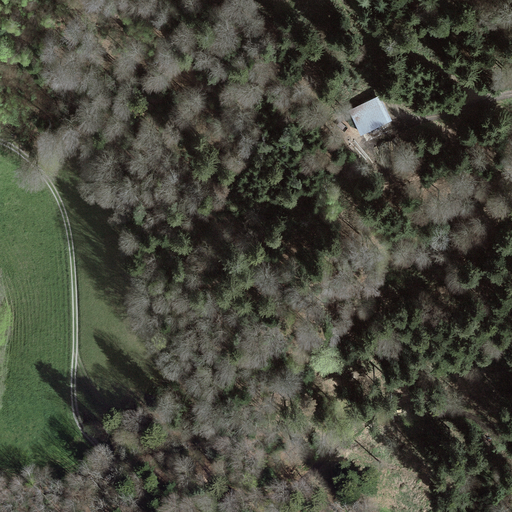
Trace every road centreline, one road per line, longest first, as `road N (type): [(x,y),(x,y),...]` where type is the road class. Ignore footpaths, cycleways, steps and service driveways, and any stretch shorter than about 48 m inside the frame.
road 1 (track): [(511,455),(456,410),(404,401),(360,426),(296,486),(253,498),(215,480),(187,442),(114,414),(74,355)]
road 2 (track): [(0,141),(43,174),(62,209),(76,303),(74,418),(123,466),(139,511)]
road 3 (track): [(196,511),(144,463),(116,449),(64,470),(0,472)]
road 4 (track): [(511,94),(479,100),(333,0)]
